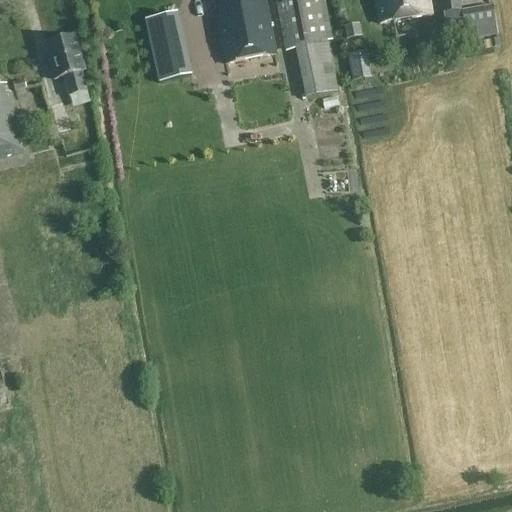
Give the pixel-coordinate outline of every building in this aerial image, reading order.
[(225,67),(231,65),(271,57),(276,56),(264,0),(274,0),(285,54),(297,52),(307,102),(338,96),(328,44),(330,43),(333,43),(325,0),(218,0),(222,18),(216,19),(225,67)] [(374,0),(376,5),(379,26),(431,17),(428,0),(374,0)] [(438,0),(441,16),(462,13),(459,0),(438,0)] [(477,41),(498,36),(493,7),(461,13),(465,33),(476,32),(477,41)] [(145,22),(159,85),(192,77),(178,15),(145,22)] [(344,31),(347,44),(364,41),(361,28),(344,31)] [(70,99),(88,94),(83,75),(87,74),(76,38),(51,45),(52,49),(56,64),(51,66),(56,83),(64,80),(70,99)] [(497,40),(490,41),(492,50),(499,49),(497,40)] [(25,83),(13,85),(15,93),(27,91),(25,83)] [(0,159),(14,156),(24,154),(7,87),(0,88),(0,159)] [(50,106),(57,134),(71,131),(63,103),(50,106)]
